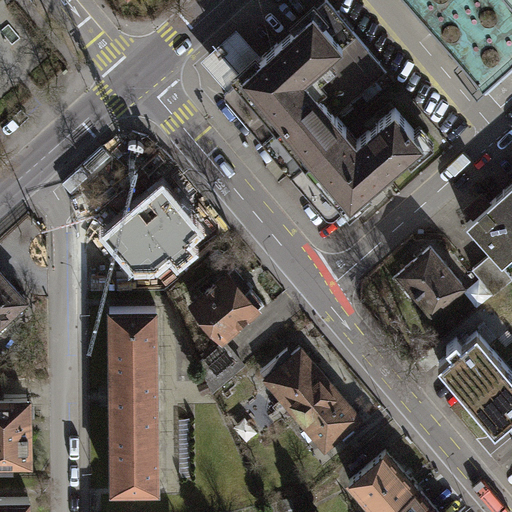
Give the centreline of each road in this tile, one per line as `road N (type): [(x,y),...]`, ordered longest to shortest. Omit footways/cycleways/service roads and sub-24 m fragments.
road 1 (residential): [(29,171),(67,226),(70,511)]
road 2 (residential): [(139,74),(322,293)]
road 3 (residential): [(322,293),(504,511)]
road 4 (residential): [(322,293),(511,126)]
road 5 (primary): [(29,171),(139,74)]
